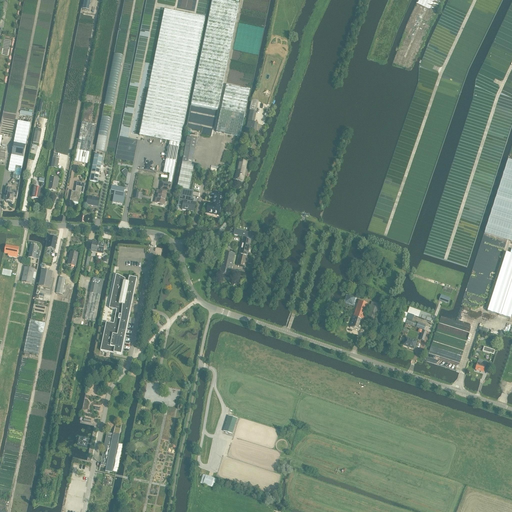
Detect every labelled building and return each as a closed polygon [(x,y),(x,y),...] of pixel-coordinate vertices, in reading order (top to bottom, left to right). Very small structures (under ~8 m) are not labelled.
[(219,0),(212,0),(191,105),(218,111),(239,4),(219,0)] [(165,10),(139,136),(170,142),(163,173),(170,175),(168,183),(171,184),(179,144),(180,144),(205,19),(165,10)] [(216,132),(240,137),(250,90),(226,85),(216,132)] [(252,100),(249,110),(256,112),(258,102),(252,100)] [(23,158),(26,146),(25,146),(29,124),(17,121),(13,144),(8,171),(14,173),(13,179),(19,180),(23,158)] [(256,136),(258,124),(247,122),(245,134),(256,136)] [(74,162),(81,163),(87,164),(90,147),(94,125),(82,123),(74,162)] [(39,144),(41,130),(35,129),(33,143),(39,144)] [(177,188),(189,190),(194,165),(192,164),(197,139),(187,137),(177,188)] [(94,155),(89,181),(97,183),(103,157),(94,155)] [(53,158),(51,168),(58,169),(60,159),(53,158)] [(511,161),(508,160),(484,233),(507,240),(510,241),(511,241),(511,161)] [(236,180),(242,181),(246,163),(240,161),(236,180)] [(58,179),(50,178),(48,190),(56,191),(58,179)] [(78,203),(80,194),(81,193),(83,193),(85,184),(77,183),(75,192),(72,191),(70,201),(78,203)] [(157,191),(156,195),(158,196),(156,203),(160,204),(159,205),(160,206),(161,206),(162,206),(163,205),(164,205),(166,193),(164,193),(165,190),(170,191),(171,184),(162,183),(160,192),(157,191)] [(112,187),(111,191),(115,191),(115,192),(115,193),(113,199),(113,200),(117,201),(119,202),(123,202),(123,201),(125,194),(124,194),(123,194),(123,193),(124,193),(124,189),(112,187)] [(14,198),(16,198),(18,192),(12,191),(12,189),(6,188),(5,194),(7,195),(6,202),(13,203),(14,198)] [(34,188),(32,198),(39,199),(41,189),(34,188)] [(212,206),(208,205),(206,213),(214,215),(214,213),(219,214),(220,208),(223,194),(215,192),(213,202),(214,202),(214,205),(212,206)] [(180,199),(179,204),(183,205),(183,207),(182,209),(194,212),(196,204),(193,203),(193,200),(189,199),(189,195),(181,193),(180,199)] [(86,205),(98,207),(99,199),(88,197),(86,205)] [(240,253),(247,255),(253,234),(235,230),(234,235),(243,238),(240,253)] [(50,237),(48,248),(55,250),(57,239),(50,237)] [(91,253),(97,254),(99,244),(93,243),(92,245),(90,245),(89,250),(91,250),(91,253)] [(99,244),(97,254),(102,255),(103,256),(104,256),(105,255),(105,254),(104,253),(103,253),(105,245),(99,244)] [(6,246),(5,253),(17,256),(19,249),(6,246)] [(28,258),(35,259),(35,260),(39,260),(40,252),(37,251),(38,247),(30,246),(28,258)] [(78,254),(70,252),(67,265),(75,266),(78,254)] [(219,275),(230,277),(235,254),(224,252),(219,275)] [(511,254),(506,253),(487,312),(510,319),(511,312),(511,254)] [(245,267),(247,257),(239,256),(237,265),(245,267)] [(25,268),(22,282),(32,284),(34,285),(36,273),(34,273),(34,269),(25,268)] [(41,270),(38,286),(49,288),(52,273),(41,270)] [(121,355),(125,336),(132,302),(136,279),(129,278),(128,281),(125,280),(125,279),(118,276),(116,275),(109,309),(116,310),(113,324),(106,323),(100,351),(121,355)] [(59,278),(56,293),(62,295),(65,279),(59,278)] [(99,295),(96,294),(97,288),(101,289),(102,283),(92,281),(84,320),(94,322),(99,295)] [(347,294),(344,303),(353,306),(356,297),(347,294)] [(441,295),(439,301),(448,304),(450,299),(441,295)] [(358,302),(349,328),(359,331),(368,305),(358,302)] [(364,323),(373,326),(380,306),(371,303),(364,323)] [(403,312),(400,322),(404,323),(408,314),(431,322),(433,317),(421,312),(409,308),(407,313),(403,312)] [(380,333),(385,334),(386,331),(385,331),(389,314),(383,312),(380,321),(383,322),(380,333)] [(404,327),(411,330),(412,326),(418,329),(423,331),(425,326),(407,320),(405,324),(404,327)] [(45,324),(31,321),(30,321),(29,329),(24,353),(39,356),(45,324)] [(412,340),(405,338),(403,346),(414,349),(417,341),(412,340)] [(474,360),(472,369),(476,370),(476,371),(479,372),(480,371),(484,372),(485,368),(489,369),(491,363),(486,362),(486,364),(474,360)] [(224,432),(231,434),(236,419),(229,417),(224,432)] [(107,434),(100,468),(106,469),(112,470),(121,429),(120,429),(115,428),(113,435),(107,434)] [(205,476),(203,484),(215,488),(218,480),(205,476)]
